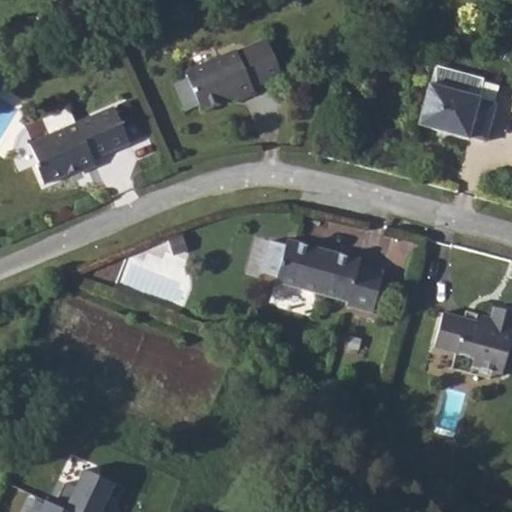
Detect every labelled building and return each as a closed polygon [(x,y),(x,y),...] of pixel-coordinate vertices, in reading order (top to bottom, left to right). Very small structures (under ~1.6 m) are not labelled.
[(235,55),(184,77),(186,83),(198,111),(200,116),(235,101),(237,106),(253,99),(250,92),(280,79),(265,45),(236,58),(235,55)] [(416,85),(404,131),(451,144),(453,139),(470,143),(479,106),(466,102),(467,99),(416,85)] [(114,110),(77,125),(91,159),(129,145),(114,110)] [(77,125),(29,144),(36,163),(32,165),(39,186),(73,173),(77,178),(95,171),(91,159),(77,125)] [(363,261),(378,263),(379,256),(390,257),(394,230),(368,227),(363,261)] [(273,251),(263,282),(268,284),(267,290),(337,309),(337,319),(364,327),(377,279),(350,272),(352,265),(280,245),(278,253),(273,251)] [(250,279),(263,282),(273,251),(258,247),(250,279)] [(423,357),(438,361),(461,367),(460,375),(475,379),(491,383),(508,323),(485,316),(483,328),(450,319),(448,329),(431,324),(423,357)] [(64,482),(54,505),(69,511),(100,511),(108,497),(116,501),(122,488),(83,469),(75,487),(64,482)] [(67,511),(44,501),(39,511),(67,511)]
